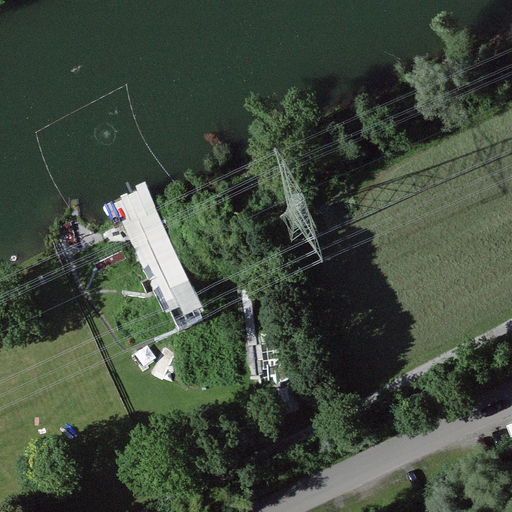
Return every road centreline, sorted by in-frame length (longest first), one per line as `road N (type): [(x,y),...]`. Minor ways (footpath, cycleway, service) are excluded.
road 1 (track): [(511,326),(154,511)]
road 2 (unclassified): [(269,511),(511,394)]
